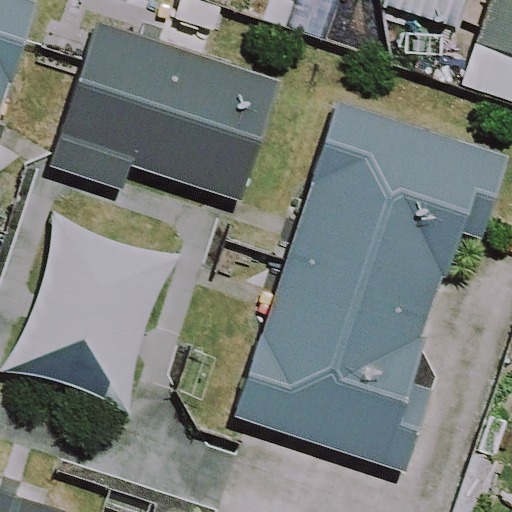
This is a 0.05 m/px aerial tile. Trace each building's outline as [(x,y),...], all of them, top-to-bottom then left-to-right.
[(0,0),(0,105),(32,6),(12,0),(0,0)] [(475,0),(377,0),(376,8),(468,30),(475,0)] [(268,86),(104,31),(60,160),(133,184),(137,171),(228,202),(268,86)] [(491,162),(345,113),(241,422),(387,472),(491,162)] [(172,260),(49,223),(3,376),(126,413),(172,260)] [(29,511),(0,502),(0,511),(29,511)]
